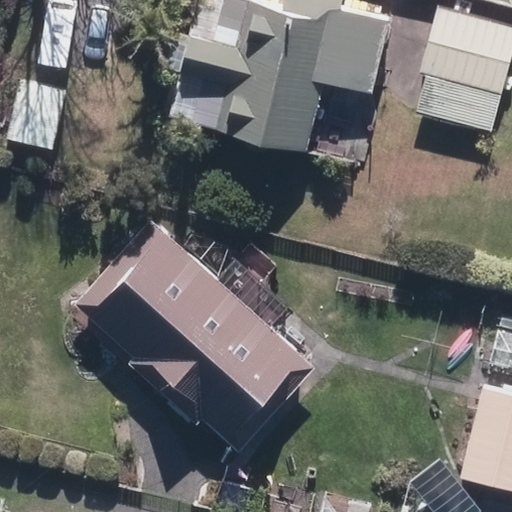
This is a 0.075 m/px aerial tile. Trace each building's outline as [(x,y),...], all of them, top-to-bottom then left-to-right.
[(200,131),(312,160),(333,85),(381,97),(400,27),(350,14),(354,1),(351,0),(298,0),(296,12),(250,0),(233,0),(223,44),(204,40),(193,78),(212,83),(200,131)] [(429,116),(497,136),(511,85),(511,29),(444,10),(425,76),(439,80),(429,116)] [(212,422),(244,451),(319,370),(160,224),(83,307),(142,361),(137,365),(206,429),(212,422)] [(467,481),(511,491),(511,397),(489,392),(467,481)] [(412,483),(434,511),(480,511),(441,462),(412,483)]
